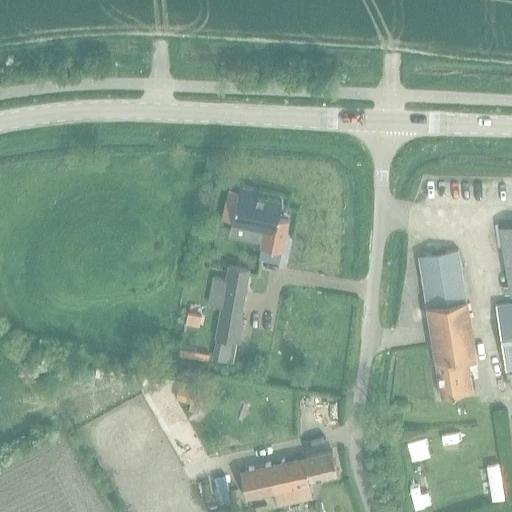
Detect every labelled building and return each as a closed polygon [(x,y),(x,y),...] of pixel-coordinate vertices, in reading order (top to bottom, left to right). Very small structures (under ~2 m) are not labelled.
[(226,198),(222,218),(232,220),(232,221),(264,228),(260,246),(282,250),(288,219),(278,217),(281,199),(256,194),(257,188),(239,185),(236,200),(226,198)] [(509,294),(511,293),(511,224),(499,227),(509,294)] [(468,363),(476,362),(458,248),(419,254),(442,397),(472,392),(468,363)] [(228,265),(213,358),(228,360),(231,339),(237,340),(249,268),(228,265)] [(511,302),(496,305),(505,369),(511,368),(511,302)] [(303,455),(239,469),(244,496),(308,483),(308,479),(336,473),(331,450),(303,456),(303,455)] [(242,509),(240,496),(230,498),(233,511),(242,509)]
